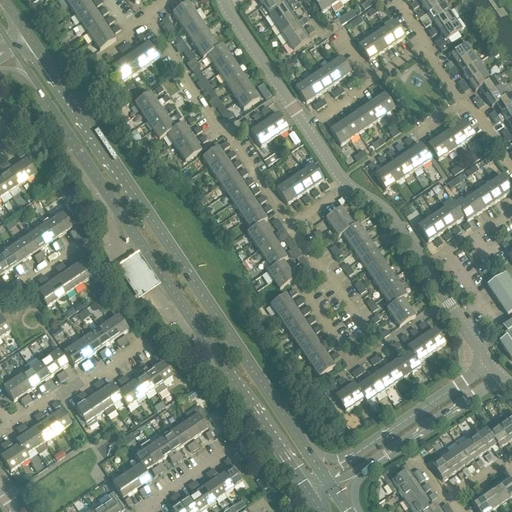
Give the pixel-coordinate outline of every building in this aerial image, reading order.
[(86,0),(74,0),(67,5),(73,15),(89,4),(86,0)] [(256,0),(263,8),(275,0),(256,0)] [(285,7),(280,0),(275,0),(263,8),(259,11),(265,20),(269,18),(285,7)] [(331,9),(324,0),(310,0),(321,15),(331,9)] [(339,3),(337,0),(324,0),(331,9),(339,3)] [(440,0),(429,0),(421,6),(427,15),(443,4),(440,0)] [(369,8),(366,3),(361,7),(365,12),(369,8)] [(89,4),(73,15),(80,24),(96,13),(89,4)] [(178,24),(194,13),(188,4),(172,15),(178,24)] [(443,4),(427,15),(433,23),(449,13),(443,4)] [(285,7),(269,18),(273,24),(275,26),(277,24),(291,16),(285,7)] [(372,10),(375,15),(380,12),(377,7),(372,10)] [(375,15),(372,10),(367,13),(370,18),(375,15)] [(348,16),(351,21),(356,17),(353,12),(348,16)] [(476,17),(473,12),(467,16),(471,21),(476,17)] [(96,13),(80,24),(87,34),(102,23),(96,13)] [(184,33),(200,23),(194,13),(178,24),(184,33)] [(449,13),(433,23),(439,33),(449,26),(450,24),(455,22),(449,13)] [(296,24),(291,16),(277,24),(275,26),(281,35),(295,26),(297,25),(296,24)] [(351,21),(348,16),(343,19),(347,24),(351,21)] [(354,22),(357,27),(362,24),(359,19),(354,22)] [(449,26),(439,33),(442,38),(434,43),(441,54),(452,46),(451,45),(460,39),(457,34),(463,30),(464,28),(458,19),(455,22),(450,24),(449,26)] [(357,27),(354,22),(349,25),(353,30),(357,27)] [(102,23),(87,34),(93,43),(109,33),(104,25),(102,23)] [(190,42),(206,32),(200,23),(184,33),(190,42)] [(301,24),(300,23),(281,35),(287,45),(303,34),(300,29),(303,27),(301,24)] [(385,29),(396,45),(405,39),(394,23),(385,29)] [(396,45),(385,29),(376,35),(387,51),(396,45)] [(196,52),(212,41),(206,32),(190,42),(196,52)] [(109,33),(93,43),(100,53),(116,42),(109,33)] [(175,33),(170,36),(173,41),(178,37),(175,33)] [(303,34),(287,45),(293,54),(309,43),(303,34)] [(387,51),(376,35),(367,41),(378,57),(387,51)] [(178,37),(173,41),(177,45),(182,42),(178,37)] [(212,41),(196,52),(203,61),(207,58),(206,58),(218,50),(212,41)] [(378,57),(367,41),(358,48),(368,64),(378,57)] [(123,48),(126,53),(131,50),(127,45),(123,48)] [(138,51),(149,67),(158,61),(148,45),(138,51)] [(456,66),(471,55),(465,46),(450,57),(456,66)] [(213,67),(228,56),(222,47),(218,50),(206,58),(207,58),(213,67)] [(126,53),(123,48),(118,51),(121,56),(126,53)] [(149,67),(138,51),(129,57),(140,73),(149,67)] [(186,59),(191,55),(187,51),(182,54),(186,59)] [(191,55),(186,59),(189,63),(194,60),(191,55)] [(462,75),(478,64),(471,55),(456,66),(462,75)] [(228,56),(213,67),(219,76),(235,65),(228,56)] [(140,73),(129,57),(120,64),(131,80),(140,73)] [(331,65),(342,81),(351,75),(340,59),(331,65)] [(131,80),(120,64),(111,70),(122,86),(131,80)] [(468,84),(484,73),(478,64),(462,75),(468,84)] [(235,65),(219,76),(225,85),(241,74),(235,65)] [(342,81),(331,65),(322,72),(333,87),(342,81)] [(453,68),(448,72),(451,77),(456,73),(453,68)] [(196,78),(201,75),(197,70),(192,74),(196,78)] [(333,87),(322,72),(313,78),(324,94),(333,87)] [(484,73),(468,84),(474,94),(478,91),(490,83),(490,82),(484,73)] [(241,74),(225,85),(231,94),(247,83),(241,74)] [(201,75),(196,78),(199,83),(204,80),(201,75)] [(478,91),(484,100),(500,89),(505,85),(499,76),(490,82),(490,83),(478,91)] [(324,94),(313,78),(304,84),(315,100),(324,94)] [(247,83),(231,94),(237,103),(253,92),(247,83)] [(315,100),(304,84),(295,90),(305,106),(315,100)] [(465,86),(460,90),(463,94),(468,91),(465,86)] [(158,96),(163,93),(160,88),(155,91),(158,96)] [(208,96),(213,93),(209,88),(204,92),(208,96)] [(336,92),(339,97),(344,94),(341,89),(336,92)] [(500,89),(484,100),(491,109),(495,107),(494,106),(506,98),(500,89)] [(253,92),(237,103),(243,112),(259,101),(253,92)] [(339,97),(336,92),(331,95),(334,100),(339,97)] [(213,93),(208,96),(211,101),(216,98),(213,93)] [(140,115),(156,104),(150,95),(134,105),(140,115)] [(375,102),(385,118),(395,111),(384,95),(375,102)] [(501,115),(511,107),(511,97),(510,95),(506,98),(494,106),(495,107),(501,115)] [(164,105),(169,102),(166,97),(161,101),(164,105)] [(318,104),(321,109),(326,106),(323,101),(318,104)] [(385,118),(375,102),(366,108),(376,124),(385,118)] [(480,103),(475,106),(478,111),(483,108),(480,103)] [(146,124),(162,113),(156,104),(140,115),(146,124)] [(321,109),(318,104),(313,107),(317,112),(321,109)] [(170,114),(175,111),(172,106),(167,110),(170,114)] [(220,114),(225,111),(222,106),(217,109),(220,114)] [(507,124),(511,120),(511,107),(501,115),(504,120),(504,121),(507,124)] [(376,124),(366,108),(356,114),(367,130),(376,124)] [(225,111),(220,114),(223,119),(228,116),(225,111)] [(152,133),(168,122),(162,113),(146,124),(152,133)] [(367,130),(356,114),(347,120),(358,136),(367,130)] [(176,123),(181,120),(178,115),(173,119),(176,123)] [(268,121),(279,137),(288,131),(277,115),(268,121)] [(501,115),(497,118),(492,121),(495,126),(504,120),(501,115)] [(190,127),(195,124),(192,119),(187,122),(190,127)] [(358,136),(347,120),(338,126),(349,142),(358,136)] [(0,138),(3,136),(9,144),(13,141),(8,133),(0,121),(0,138)] [(279,137),(268,121),(259,128),(269,144),(279,137)] [(168,122),(152,133),(159,142),(167,137),(166,136),(174,131),(168,122)] [(454,129),(465,145),(474,139),(463,123),(454,129)] [(173,146),(189,135),(182,126),(174,131),(166,136),(167,137),(173,146)] [(349,142),(338,126),(329,132),(340,148),(349,142)] [(201,133),(198,128),(193,132),(196,136),(201,133)] [(269,144),(259,128),(249,134),(260,150),(269,144)] [(394,131),(398,136),(402,133),(399,128),(394,131)] [(465,145),(454,129),(445,135),(456,151),(465,145)] [(398,136),(394,131),(390,134),(393,139),(398,136)] [(138,143),(132,134),(127,138),(133,146),(138,143)] [(189,135),(173,146),(179,155),(195,144),(189,135)] [(456,151),(445,135),(436,141),(447,157),(456,151)] [(202,145),(207,142),(204,137),(199,141),(202,145)] [(376,143),(380,148),(384,145),(381,140),(376,143)] [(447,157),(436,141),(427,147),(437,163),(447,157)] [(380,148),(376,143),(372,146),(375,151),(380,148)] [(195,144),(179,155),(185,164),(201,153),(195,144)] [(411,152),(421,168),(431,162),(420,146),(411,152)] [(208,169),(224,158),(218,149),(202,160),(208,169)] [(358,155),(362,160),(366,157),(363,152),(358,155)] [(421,168),(411,152),(402,158),(412,174),(421,168)] [(473,157),(477,163),(481,159),(478,154),(473,157)] [(362,160),(358,155),(354,158),(357,163),(362,160)] [(477,163),(473,157),(468,161),(472,166),(477,163)] [(214,178),(230,167),(224,158),(208,169),(214,178)] [(412,174),(402,158),(392,164),(403,180),(412,174)] [(17,168),(27,182),(36,176),(26,161),(17,168)] [(403,180),(392,164),(383,170),(394,186),(403,180)] [(303,173),(314,189),(323,182),(312,166),(303,173)] [(455,169),(458,174),(463,171),(460,166),(455,169)] [(220,187),(236,176),(230,167),(214,178),(220,187)] [(470,171),(473,175),(478,172),(474,167),(470,171)] [(27,182),(17,168),(8,174),(18,189),(27,182)] [(458,174),(455,169),(450,172),(454,177),(458,174)] [(394,186),(383,170),(374,177),(385,193),(394,186)] [(473,175),(470,171),(465,174),(468,179),(473,175)] [(294,179),(305,195),(314,189),(303,173),(294,179)] [(18,189),(8,174),(0,178),(0,181),(9,195),(18,189)] [(226,196),(242,185),(236,176),(220,187),(226,196)] [(492,183),(503,199),(511,193),(501,177),(492,183)] [(285,185),(296,201),(305,195),(294,179),(285,185)] [(457,179),(452,183),(455,188),(461,184),(457,179)] [(0,200),(9,195),(0,181),(0,200)] [(483,189),(494,205),(503,199),(492,183),(483,189)] [(232,205),(248,194),(242,185),(226,196),(232,205)] [(296,201),(285,185),(276,191),(286,207),(296,201)] [(474,195),(485,211),(494,205),(483,189),(474,195)] [(238,214),(254,203),(248,194),(232,205),(238,214)] [(465,201),(476,217),(485,211),(474,195),(465,201)] [(476,217),(465,201),(456,208),(464,220),(466,224),(476,217)] [(244,223),(260,212),(254,203),(238,214),(244,223)] [(455,226),(464,220),(456,208),(453,204),(444,210),(455,226)] [(49,216),(53,221),(63,236),(68,232),(73,240),(77,238),(67,223),(72,219),(64,206),(49,216)] [(331,230),(347,219),(341,210),(325,220),(331,230)] [(455,226),(444,210),(435,216),(446,232),(455,226)] [(244,223),(250,232),(251,232),(263,224),(266,222),(260,212),(244,223)] [(446,232),(435,216),(426,222),(437,238),(446,232)] [(347,219),(331,230),(338,239),(342,236),(341,236),(353,228),(347,219)] [(53,221),(44,227),(59,250),(63,247),(58,239),(63,236),(53,221)] [(275,229),(280,226),(276,221),(271,224),(275,229)] [(437,238),(426,222),(417,228),(427,244),(437,238)] [(253,244),(269,233),(263,224),(251,232),(250,232),(246,235),(253,244)] [(347,245),(363,234),(357,225),(353,228),(341,236),(342,236),(347,245)] [(280,226),(275,229),(278,234),(283,230),(280,226)] [(59,250),(44,227),(35,233),(45,248),(50,244),(55,252),(59,250)] [(316,240),(321,237),(318,232),(313,235),(316,240)] [(26,239),(41,262),(45,259),(40,251),(45,248),(35,233),(26,239)] [(269,233),(253,244),(259,253),(275,242),(269,233)] [(354,254),(370,243),(363,234),(347,245),(354,254)] [(321,237),(316,240),(319,245),(324,241),(321,237)] [(17,245),(27,260),(32,257),(37,265),(41,262),(26,239),(17,245)] [(287,247),(292,244),(288,239),(283,242),(287,247)] [(275,242),(259,253),(265,262),(281,251),(275,242)] [(360,263),(376,252),(370,243),(354,254),(360,263)] [(508,248),(505,243),(500,246),(504,251),(508,248)] [(292,244),(287,247),(290,252),(295,248),(292,244)] [(8,251),(23,274),(27,271),(22,263),(27,260),(17,245),(8,251)] [(333,255),(338,252),(334,247),(329,251),(333,255)] [(23,274),(8,251),(0,256),(0,259),(9,272),(14,269),(19,277),(23,274)] [(265,262),(271,271),(283,263),(287,260),(281,251),(265,262)] [(338,252),(333,255),(336,260),(341,257),(338,252)] [(366,272),(382,261),(376,252),(360,263),(366,272)] [(138,255),(116,269),(138,302),(160,287),(138,255)] [(299,265),(304,262),(301,257),(296,261),(299,265)] [(9,272),(0,259),(0,278),(5,286),(9,283),(4,275),(9,272)] [(372,281),(388,271),(382,261),(366,272),(372,281)] [(304,262),(299,265),(302,270),(307,267),(304,262)] [(73,270),(83,285),(92,278),(82,263),(73,270)] [(251,271),(246,263),(241,266),(247,274),(251,271)] [(273,283),(289,272),(283,263),(271,271),(267,273),(273,283)] [(345,273),(350,270),(347,265),(342,269),(345,273)] [(64,276),(74,291),(83,285),(73,270),(64,276)] [(350,270),(345,273),(348,278),(353,275),(350,270)] [(378,290),(394,280),(388,271),(372,281),(378,290)] [(289,272),(273,283),(279,292),(295,281),(289,272)] [(511,285),(505,275),(487,287),(507,317),(508,316),(511,321),(502,329),(506,335),(503,337),(505,340),(499,344),(511,362),(511,361),(511,285)] [(74,291),(64,276),(55,282),(65,297),(74,291)] [(384,299),(400,289),(394,280),(378,290),(384,299)] [(46,288),(56,303),(65,297),(55,282),(46,288)] [(357,291),(362,288),(359,283),(354,286),(357,291)] [(56,303),(46,288),(37,294),(47,309),(56,303)] [(362,288),(357,291),(360,296),(365,293),(362,288)] [(384,299),(390,308),(402,300),(406,298),(400,289),(384,299)] [(297,296),(293,291),(288,294),(292,299),(297,296)] [(276,316),(292,305),(286,296),(270,307),(276,316)] [(393,320),(408,310),(402,300),(390,308),(386,311),(393,320)] [(300,301),(295,304),(298,309),(303,305),(300,301)] [(369,309),(374,306),(371,301),(366,304),(369,309)] [(96,305),(92,308),(96,314),(100,311),(96,305)] [(282,325),(298,314),(292,305),(276,316),(282,325)] [(374,306),(369,309),(372,314),(377,310),(374,306)] [(306,309),(301,312),(304,317),(309,314),(306,309)] [(408,310),(393,320),(399,329),(415,319),(408,310)] [(87,311),(80,315),(84,321),(90,316),(87,311)] [(288,334),(304,324),(298,314),(282,325),(288,334)] [(0,338),(1,340),(10,333),(0,319),(0,318),(0,338)] [(78,318),(72,321),(75,326),(81,322),(78,318)] [(109,324),(124,347),(128,344),(123,336),(128,333),(118,318),(109,324)] [(124,347),(109,324),(100,330),(110,345),(115,342),(121,350),(124,347)] [(294,343),(310,333),(304,324),(288,334),(294,343)] [(426,329),(423,324),(418,327),(422,332),(426,329)] [(318,327),(313,330),(316,335),(321,331),(318,327)] [(91,336),(107,359),(110,356),(105,348),(110,345),(100,330),(91,336)] [(418,335),(414,330),(410,333),(413,338),(418,335)] [(425,336),(436,352),(445,346),(434,330),(425,336)] [(55,331),(50,334),(54,340),(59,337),(55,331)] [(300,352),(316,342),(310,333),(294,343),(300,352)] [(107,359),(91,336),(82,342),(92,357),(97,354),(103,362),(107,359)] [(408,341),(405,336),(400,340),(403,344),(408,341)] [(416,343),(427,359),(436,352),(425,336),(416,343)] [(92,357),(82,342),(73,348),(89,371),(93,368),(87,360),(92,357)] [(306,361),(322,351),(316,342),(300,352),(306,361)] [(427,359),(416,343),(407,349),(409,353),(417,365),(418,365),(427,359)] [(392,347),(396,352),(400,349),(397,344),(392,347)] [(330,345),(325,348),(328,353),(333,349),(330,345)] [(396,352),(392,347),(388,350),(391,355),(396,352)] [(89,371),(73,348),(64,354),(74,369),(79,366),(85,374),(89,371)] [(312,371),(328,360),(322,351),(306,361),(312,371)] [(48,359),(64,381),(68,379),(62,371),(68,367),(58,352),(48,359)] [(401,359),(412,375),(421,369),(418,365),(417,365),(409,353),(401,359)] [(336,354),(331,357),(334,362),(339,358),(336,354)] [(374,359),(378,364),(383,361),(379,356),(374,359)] [(39,365),(49,379),(55,376),(60,384),(64,381),(48,359),(39,365)] [(378,364),(374,359),(370,362),(373,367),(378,364)] [(392,365),(402,381),(412,375),(401,359),(392,365)] [(328,360),(312,371),(319,380),(335,369),(328,360)] [(153,370),(163,385),(172,378),(162,364),(153,370)] [(49,379),(39,365),(30,371),(46,394),(50,391),(44,383),(49,379)] [(383,371),(393,387),(402,381),(392,365),(383,371)] [(30,371),(28,367),(19,373),(21,377),(32,392),(37,388),(42,396),(46,394),(30,371)] [(357,371),(360,376),(365,373),(361,368),(357,371)] [(163,385),(153,370),(144,376),(154,391),(163,385)] [(360,376),(357,371),(352,374),(355,379),(360,376)] [(373,377),(384,393),(393,387),(383,371),(373,377)] [(135,382),(145,397),(154,391),(144,376),(135,382)] [(32,392),(21,377),(13,383),(28,405),(32,403),(26,395),(32,392)] [(364,383),(375,399),(384,393),(373,377),(364,383)] [(342,379),(337,382),(340,387),(345,384),(342,379)] [(145,397),(135,382),(126,388),(136,403),(145,397)] [(28,405),(13,383),(3,389),(13,404),(19,400),(24,408),(28,405)] [(375,399),(364,383),(356,389),(364,401),(363,401),(366,405),(375,399)] [(328,388),(331,393),(336,390),(332,385),(328,388)] [(343,392),(354,408),(363,401),(364,401),(356,389),(353,385),(343,392)] [(102,392),(112,407),(121,401),(117,394),(112,386),(104,391),(102,392)] [(136,403),(126,388),(117,394),(121,401),(127,409),(136,403)] [(102,392),(100,389),(97,392),(98,395),(93,398),(103,413),(107,418),(116,412),(112,407),(102,392)] [(354,408),(343,392),(334,398),(345,414),(354,408)] [(84,404),(95,419),(103,413),(93,398),(84,404)] [(79,416),(75,418),(82,428),(85,426),(88,430),(97,423),(95,419),(84,404),(75,410),(79,416)] [(188,422),(198,437),(203,434),(208,442),(213,439),(204,425),(209,422),(199,408),(185,417),(188,422)] [(52,418),(62,433),(71,427),(61,412),(52,418)] [(222,417),(213,422),(222,435),(231,429),(222,417)] [(511,441),(511,430),(507,422),(506,423),(503,417),(493,423),(497,429),(498,428),(508,444),(511,441)] [(62,433),(52,418),(43,424),(53,439),(62,433)] [(179,428),(194,451),(198,449),(193,441),(198,437),(188,422),(179,428)] [(53,439),(43,424),(34,430),(44,445),(53,439)] [(170,434),(180,449),(185,446),(190,454),(194,451),(179,428),(170,434)] [(499,451),(508,444),(498,428),(497,429),(488,435),(496,447),(499,451)] [(44,445),(34,430),(25,436),(35,451),(38,456),(47,450),(44,445)] [(487,453),(496,447),(488,435),(486,431),(477,437),(487,453)] [(25,436),(23,433),(19,436),(21,439),(16,442),(19,447),(26,457),(35,451),(25,436)] [(161,440),(177,463),(180,461),(175,453),(180,449),(170,434),(161,440)] [(131,435),(122,441),(123,443),(126,446),(135,440),(131,435)] [(464,438),(468,443),(478,459),(487,453),(477,437),(468,443),(464,438)] [(478,459),(468,443),(464,438),(456,444),(456,443),(455,444),(459,449),(469,465),(478,459)] [(152,446),(162,461),(167,458),(173,466),(177,463),(161,440),(152,446)] [(148,441),(140,447),(143,452),(159,475),(163,473),(157,465),(162,461),(152,446),(148,441)] [(459,449),(455,444),(459,449),(450,455),(460,471),(469,465),(459,449)] [(26,457),(19,447),(13,450),(11,445),(7,448),(10,453),(20,468),(29,462),(26,457)] [(432,451),(429,446),(424,450),(427,454),(432,451)] [(242,450),(237,453),(244,462),(248,459),(242,450)] [(60,451),(56,454),(60,460),(64,458),(60,451)] [(159,475),(143,452),(134,459),(140,467),(144,474),(145,473),(149,470),(155,478),(159,475)] [(20,468),(10,453),(0,459),(10,474),(20,468)] [(460,471),(450,455),(441,461),(451,477),(460,471)] [(244,462),(238,466),(242,472),(253,465),(248,459),(244,462)] [(223,475),(233,490),(243,484),(233,469),(227,461),(223,464),(228,472),(223,475)] [(451,477),(441,461),(431,467),(442,483),(451,477)] [(131,473),(146,496),(150,493),(145,485),(150,482),(145,473),(144,474),(140,467),(131,473)] [(397,493),(413,482),(407,473),(403,476),(400,471),(383,482),(393,496),(397,493)] [(416,480),(421,477),(418,472),(413,475),(416,480)] [(122,479),(132,494),(137,490),(142,498),(146,496),(131,473),(122,479)] [(214,481),(224,496),(233,490),(223,475),(214,481)] [(421,477),(416,480),(419,485),(424,481),(421,477)] [(132,494),(122,479),(113,485),(123,500),(128,508),(132,505),(127,497),(132,494)] [(498,485),(509,501),(511,498),(511,485),(507,479),(498,485)] [(205,487),(215,502),(224,496),(214,481),(205,487)] [(397,493),(403,502),(419,491),(413,482),(397,493)] [(489,491),(500,507),(509,501),(498,485),(489,491)] [(196,493),(206,508),(215,502),(205,487),(196,493)] [(419,491),(403,502),(409,511),(425,500),(419,491)] [(492,511),(500,507),(489,491),(480,497),(490,511),(492,511)] [(200,511),(206,508),(196,493),(187,499),(195,511),(200,511)] [(490,511),(480,497),(471,504),(476,511),(490,511)] [(123,511),(115,499),(102,508),(104,511),(123,511)] [(178,506),(182,511),(195,511),(187,499),(178,506)] [(425,500),(409,511),(410,511),(427,511),(431,509),(425,500)]
